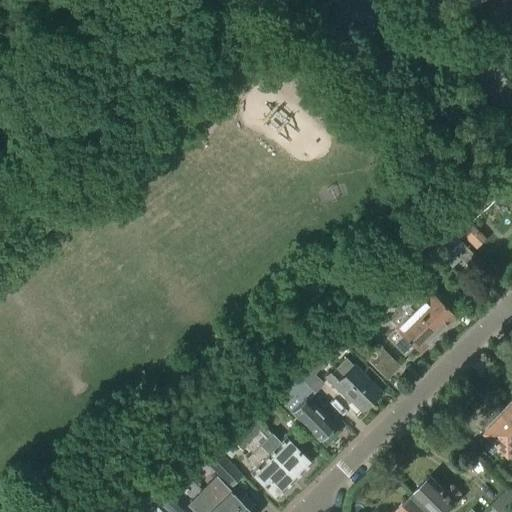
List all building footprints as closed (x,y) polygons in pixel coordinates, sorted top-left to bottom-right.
[(501,192),(511,181),(511,176),(502,166),(489,178),(501,192)] [(473,225),(463,235),(477,249),(487,239),(473,225)] [(476,273),(484,265),(465,245),(466,244),(458,236),(449,246),(456,253),(476,273)] [(407,305),(436,334),(444,326),(447,327),(452,322),(452,318),(454,316),(440,302),(441,298),(436,293),(432,294),(432,293),(424,301),(406,283),(396,294),(407,305)] [(429,345),(428,342),(436,334),(407,305),(396,294),(395,293),(387,301),(398,313),(390,321),(397,328),(387,338),(404,355),(413,347),(418,352),(421,349),(424,350),(429,345)] [(464,314),(458,319),(464,325),(470,320),(464,314)] [(386,378),(398,367),(383,352),(372,364),(386,378)] [(362,411),(380,393),(346,358),(326,378),(349,402),(351,400),(362,411)] [(315,392),(324,383),(314,374),(323,365),(318,359),(299,376),(315,392)] [(325,447),(339,433),(333,426),(308,400),(314,393),(298,377),(286,387),(294,395),(284,405),(318,441),(318,440),(325,447)] [(498,420),(494,419),(485,429),(486,432),(486,433),(479,440),(493,454),(500,446),(509,455),(511,452),(511,420),(504,413),(498,420)] [(266,438),(261,433),(264,429),(256,420),(245,431),(293,480),(310,462),(285,437),(280,442),(271,433),(266,438)] [(293,480),(245,431),(234,442),(242,451),(247,446),(252,452),(247,458),(256,467),(250,472),(275,497),(293,480)] [(230,482),(239,473),(217,450),(207,460),(230,482)] [(445,492),(430,477),(413,494),(430,511),(447,511),(456,503),(454,501),(461,494),(452,485),(445,492)] [(239,501),(217,478),(202,493),(221,511),(250,511),(246,507),(251,502),(244,496),(239,501)] [(499,511),(505,511),(511,505),(511,488),(510,487),(493,505),(499,511)] [(221,511),(202,493),(189,506),(194,511),(221,511)] [(185,511),(167,494),(157,504),(165,511),(185,511)] [(430,511),(413,494),(395,511),(430,511)]
